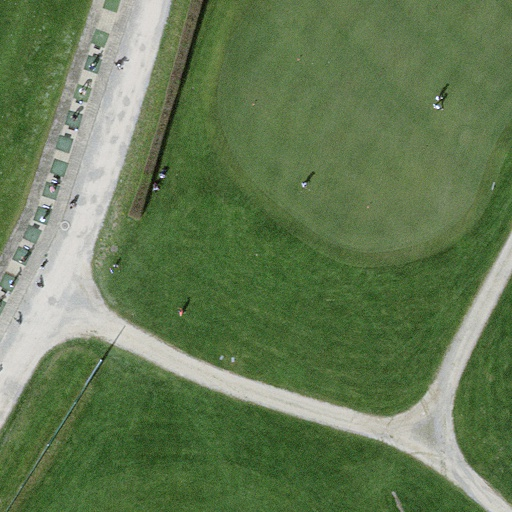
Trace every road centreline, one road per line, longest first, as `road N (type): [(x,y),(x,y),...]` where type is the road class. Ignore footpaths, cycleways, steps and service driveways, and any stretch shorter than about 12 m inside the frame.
road 1 (track): [(157,0),(110,160),(0,411)]
road 2 (track): [(52,307),(219,390),(415,451)]
road 3 (track): [(511,262),(415,451),(487,511)]
